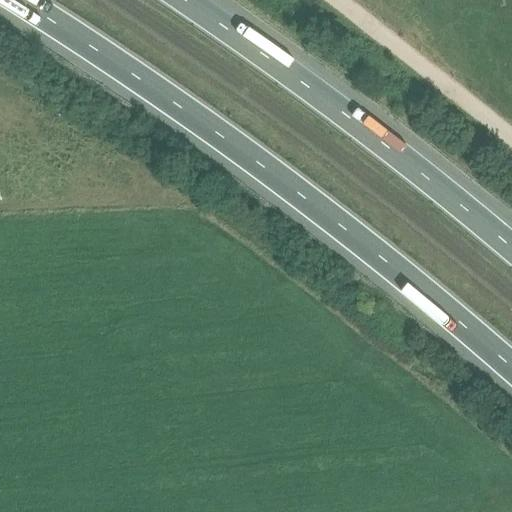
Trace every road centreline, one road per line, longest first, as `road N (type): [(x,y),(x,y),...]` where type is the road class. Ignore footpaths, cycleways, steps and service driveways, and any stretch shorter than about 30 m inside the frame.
road 1 (motorway): [(15,0),(223,139),(511,368)]
road 2 (motorway): [(511,248),(184,0)]
road 3 (track): [(511,137),(333,0)]
